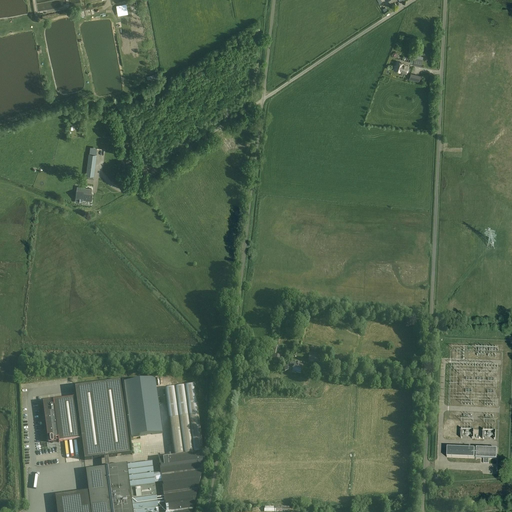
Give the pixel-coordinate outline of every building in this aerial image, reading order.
[(423,60),(411,57),(409,63),(421,66),(423,60)] [(394,70),(400,72),(401,72),(404,73),(407,66),(403,65),(403,64),(397,62),(394,70)] [(409,80),(419,82),(420,76),(411,74),(409,80)] [(87,169),(95,170),(96,155),(89,154),(87,169)] [(88,194),(88,191),(81,191),(81,192),(77,191),(76,200),(75,202),(76,203),(79,203),(80,202),(80,201),(82,201),(82,200),(91,201),(92,195),(88,194)] [(310,352),(308,362),(317,363),(317,362),(319,362),(320,353),(319,353),(319,351),(316,351),(316,353),(310,352)] [(292,369),(293,368),(301,371),(303,365),(294,363),(293,365),(291,365),(291,368),(292,368),(292,369)] [(129,417),(128,417),(129,423),(130,423),(132,437),(147,435),(163,433),(159,401),(156,378),(125,382),(129,417)] [(47,435),(51,434),(50,435),(50,436),(50,442),(51,443),(52,443),(53,443),(53,442),(53,438),(58,437),(59,443),(82,440),(85,461),(132,454),(123,380),(75,386),(77,398),(53,401),(54,404),(51,404),(51,401),(43,402),(47,435)] [(164,389),(173,456),(203,452),(194,386),(164,389)] [(474,458),(483,459),(483,463),(488,463),(489,459),(496,459),(497,450),(474,449),(448,448),(448,457),(474,458)] [(203,452),(173,456),(158,458),(165,511),(192,511),(205,461),(203,452)] [(89,490),(55,495),(57,511),(158,511),(152,461),(86,470),(89,490)]
